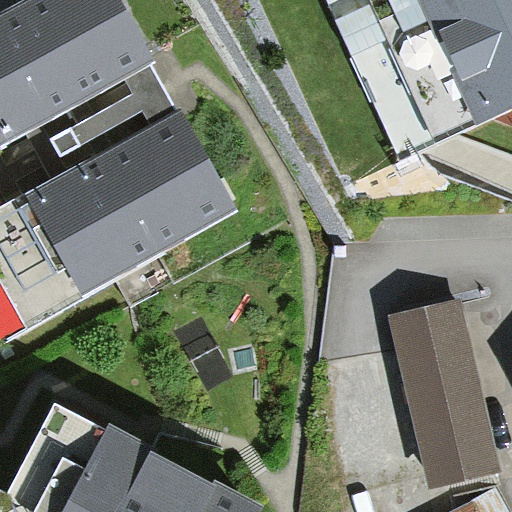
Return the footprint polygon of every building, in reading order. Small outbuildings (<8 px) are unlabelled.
[(92,0),(18,0),(0,11),(0,158),(138,75),(92,0)] [(511,0),(334,0),(402,159),(511,113),(511,0)] [(157,121),(0,208),(0,334),(211,217),(157,121)] [(439,487),(496,474),(456,309),(400,322),(439,487)] [(208,511),(58,423),(4,511),(208,511)]
